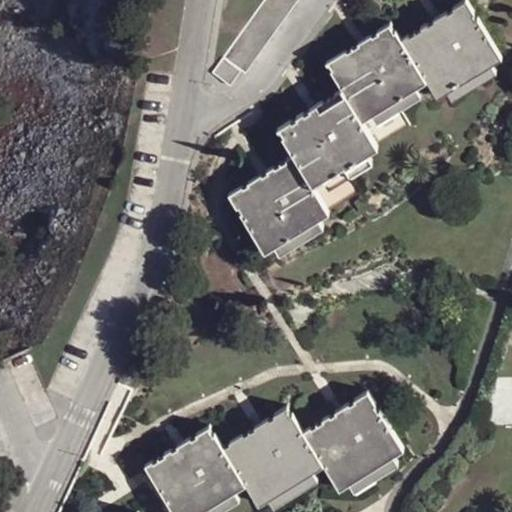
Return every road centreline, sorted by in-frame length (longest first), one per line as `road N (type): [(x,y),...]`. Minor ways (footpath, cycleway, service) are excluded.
road 1 (residential): [(31,511),(148,265),(166,212),(183,106)]
road 2 (residential): [(320,0),(252,90),(203,109),(183,106)]
